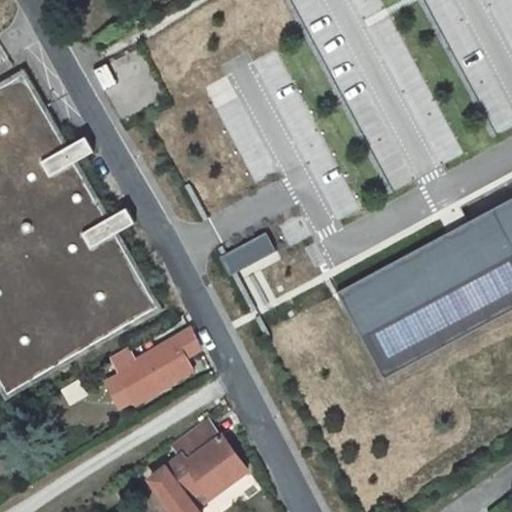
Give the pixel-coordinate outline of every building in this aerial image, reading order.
[(95,69),(121,120),(167,98),(140,47),(95,69)] [(162,309),(23,69),(0,82),(0,389),(6,400),(162,309)] [(511,198),(334,292),(380,380),(511,310),(511,198)] [(217,255),(226,274),(274,251),(265,232),(217,255)] [(116,372),(133,403),(191,371),(184,358),(199,349),(182,316),(156,331),(164,344),(116,372)] [(184,457),(152,481),(176,511),(197,511),(189,501),(205,486),(209,491),(223,481),(228,488),(250,471),(224,436),(222,438),(211,423),(178,448),(184,457)] [(205,486),(189,501),(197,511),(228,488),(223,481),(209,491),(205,486)]
